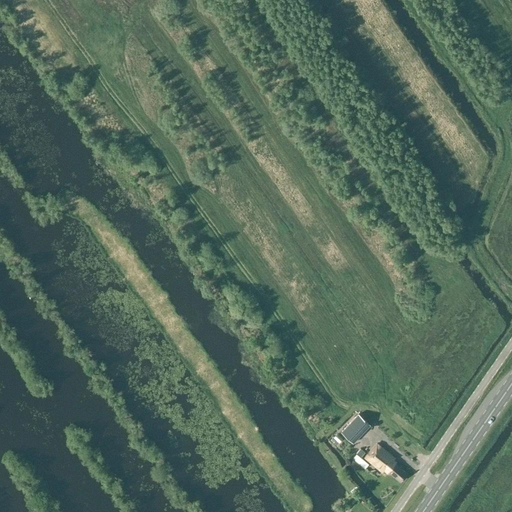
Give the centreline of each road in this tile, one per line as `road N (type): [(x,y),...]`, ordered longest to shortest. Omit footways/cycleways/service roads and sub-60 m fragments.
road 1 (unclassified): [(394,511),(511,343)]
road 2 (primary): [(422,511),(511,383)]
